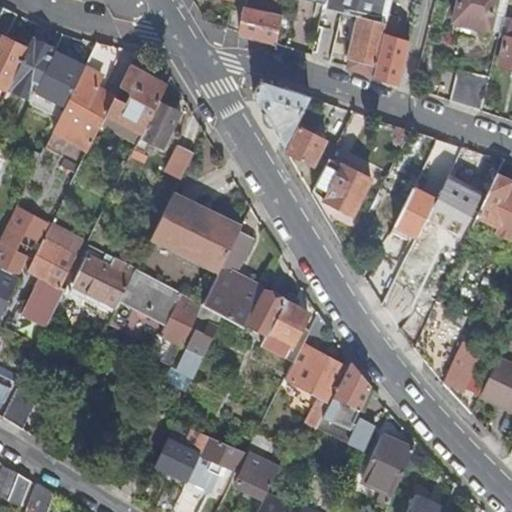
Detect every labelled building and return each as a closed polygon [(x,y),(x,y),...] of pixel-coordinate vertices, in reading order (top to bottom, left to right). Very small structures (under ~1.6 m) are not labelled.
[(277,44),(287,0),(268,0),(268,1),(265,0),(247,0),(241,33),(277,44)] [(318,0),(325,1),(324,9),(344,14),(337,42),(354,47),(349,68),(402,84),(412,43),(395,38),(400,16),(390,14),(392,0),(318,0)] [(497,0),(458,0),(454,21),(491,30),(497,0)] [(497,0),(491,30),(501,33),(509,0),(497,0)] [(0,37),(0,106),(9,88),(27,49),(5,38),(17,15),(3,9),(0,15),(0,35),(0,36),(0,37)] [(511,18),(500,65),(511,67),(511,18)] [(54,49),(32,39),(27,49),(9,88),(31,98),(35,91),(53,52),(54,49)] [(73,88),(84,66),(53,52),(35,91),(65,105),(73,88)] [(125,102),(114,96),(105,115),(141,134),(157,101),(165,84),(129,65),(119,87),(130,93),(125,102)] [(52,131),(89,149),(100,127),(105,115),(114,96),(95,86),(101,74),(84,66),(73,88),(65,105),(60,114),(52,131)] [(482,111),(491,77),(459,69),(451,101),(482,111)] [(283,146),(309,97),(286,89),(261,81),(253,98),(283,146)] [(65,105),(35,91),(31,98),(30,99),(60,114),(65,105)] [(141,134),(139,138),(161,149),(179,112),(157,101),(141,134)] [(139,138),(141,134),(105,115),(100,127),(136,145),(139,138)] [(298,127),(286,152),(313,166),(326,141),(298,127)] [(179,145),(172,159),(187,168),(195,153),(179,145)] [(370,179),(328,158),(312,190),(324,198),(323,199),(352,214),(370,179)] [(165,172),(181,180),(187,168),(172,159),(165,172)] [(495,231),(510,238),(511,233),(511,183),(511,184),(511,183),(511,180),(496,173),(471,225),(493,235),(495,231)] [(478,195),(446,179),(435,201),(426,219),(458,235),(478,195)] [(71,218),(94,230),(110,198),(87,187),(71,218)] [(403,235),(415,241),(426,219),(435,201),(412,189),(393,224),(405,230),(403,235)] [(240,230),(241,229),(214,215),(212,218),(172,197),(152,237),(193,258),(195,254),(221,268),(240,230)] [(0,266),(20,277),(30,256),(14,248),(20,235),(40,245),(44,237),(51,224),(16,205),(0,237),(0,266)] [(60,288),(83,241),(76,238),(52,225),(51,224),(44,237),(40,245),(28,270),(41,277),(27,305),(32,308),(27,317),(41,324),(59,287),(60,288)] [(223,288),(229,278),(232,273),(236,274),(255,238),(240,230),(221,268),(202,305),(223,317),(242,328),(254,304),(223,288)] [(511,233),(510,238),(502,254),(511,258),(511,233)] [(136,269),(127,264),(123,272),(87,255),(72,285),(116,306),(136,269)] [(396,277),(399,271),(379,256),(366,281),(382,305),(396,277)] [(0,287),(2,289),(12,294),(20,277),(0,266),(0,287)] [(116,306),(106,327),(130,339),(137,327),(158,339),(181,294),(136,269),(116,306)] [(417,297),(396,277),(382,305),(395,324),(400,320),(417,297)] [(242,285),(229,278),(223,288),(254,304),(261,290),(244,281),(242,285)] [(308,314),(295,307),(297,301),(287,296),(284,301),(265,291),(247,325),(266,334),(260,345),(285,357),(287,358),(293,361),(309,330),(301,327),(308,314)] [(158,339),(179,350),(195,318),(196,317),(202,305),(181,294),(158,339)] [(196,317),(209,323),(218,327),(223,317),(202,305),(196,317)] [(461,341),(470,323),(433,305),(426,320),(413,348),(442,383),(461,341)] [(403,324),(398,328),(413,348),(426,320),(414,308),(403,324)] [(317,397),(311,409),(305,420),(317,426),(325,411),(332,398),(347,367),(310,348),(327,328),(317,314),(309,330),(293,361),(284,379),(292,384),(317,397)] [(209,323),(204,332),(195,328),(175,368),(170,366),(162,384),(184,395),(193,378),(205,352),(218,327),(209,323)] [(474,348),(461,341),(442,383),(452,394),(457,384),(463,386),(457,399),(470,413),(479,395),(484,382),(469,373),(471,368),(466,365),(474,348)] [(511,363),(497,356),(484,382),(479,395),(511,411),(511,363)] [(374,424),(361,418),(356,415),(368,388),(350,363),(347,367),(332,398),(339,401),(333,415),(325,411),(317,426),(349,444),(362,450),(374,424)] [(300,403),(311,409),(317,397),(292,384),(287,393),(301,400),(300,403)] [(39,396),(18,385),(2,416),(23,429),(39,396)] [(339,401),(332,398),(325,411),(333,415),(339,401)] [(155,466),(187,480),(188,478),(196,463),(209,436),(172,420),(168,428),(172,430),(155,466)] [(273,451),(276,445),(257,431),(250,446),(265,454),(267,449),(273,451)] [(392,492),(412,448),(381,433),(361,477),(392,492)] [(196,463),(219,473),(223,463),(238,470),(247,452),(209,436),(196,463)] [(130,447),(108,437),(91,471),(100,477),(111,484),(130,447)] [(235,486),(264,499),(266,495),(280,467),(251,454),(235,486)] [(134,497),(148,469),(135,462),(121,489),(128,494),(134,497)] [(212,489),(219,473),(196,463),(188,478),(212,489)] [(17,473),(3,466),(0,474),(0,505),(4,507),(17,473)] [(18,472),(8,499),(22,505),(31,480),(18,472)] [(305,497),(321,505),(331,484),(316,474),(305,497)] [(36,483),(25,511),(47,511),(54,494),(36,483)] [(157,511),(171,511),(183,489),(174,485),(165,489),(154,510),(157,511)] [(442,511),(444,508),(414,494),(406,511),(442,511)] [(257,511),(297,511),(298,510),(266,495),(264,499),(257,511)] [(318,511),(321,505),(305,497),(302,502),(318,511)]
